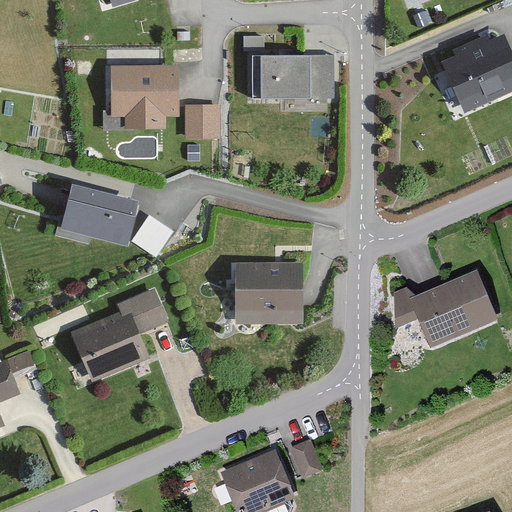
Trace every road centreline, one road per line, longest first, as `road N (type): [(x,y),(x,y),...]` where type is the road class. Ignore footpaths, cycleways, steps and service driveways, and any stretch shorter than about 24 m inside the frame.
road 1 (residential): [(354,376),(36,511)]
road 2 (residential): [(365,238),(363,0)]
road 3 (residential): [(511,189),(400,236),(365,238)]
road 4 (residential): [(354,376),(365,238)]
road 5 (residential): [(358,511),(354,376)]
